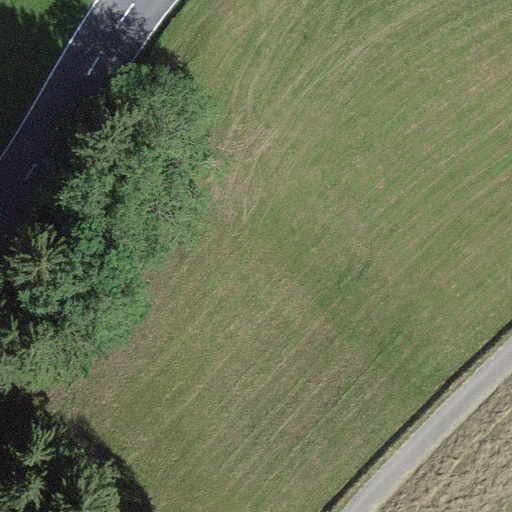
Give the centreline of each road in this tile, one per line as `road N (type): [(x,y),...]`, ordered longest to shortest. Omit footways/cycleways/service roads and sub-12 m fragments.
road 1 (tertiary): [(138,0),(0,213)]
road 2 (track): [(511,356),(358,511)]
